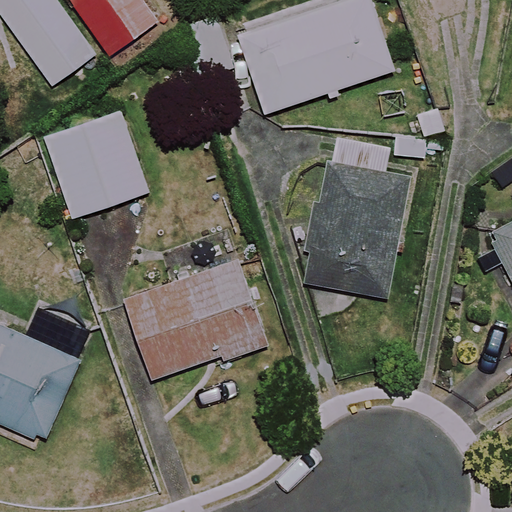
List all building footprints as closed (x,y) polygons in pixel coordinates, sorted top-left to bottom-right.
[(96,58),(55,0),(0,0),(0,12),(54,88),(96,58)] [(151,13),(140,0),(71,0),(107,46),(151,13)] [(393,71),(369,0),(315,0),(234,27),(263,114),(393,71)] [(149,193),(123,111),(44,136),(71,218),(149,193)] [(387,145),(327,135),(303,282),(387,296),(407,176),(383,171),(387,145)] [(511,218),(488,233),(511,273),(511,218)] [(267,338),(240,258),(120,299),(148,379),(267,338)] [(82,355),(0,319),(0,416),(47,437),(82,355)]
